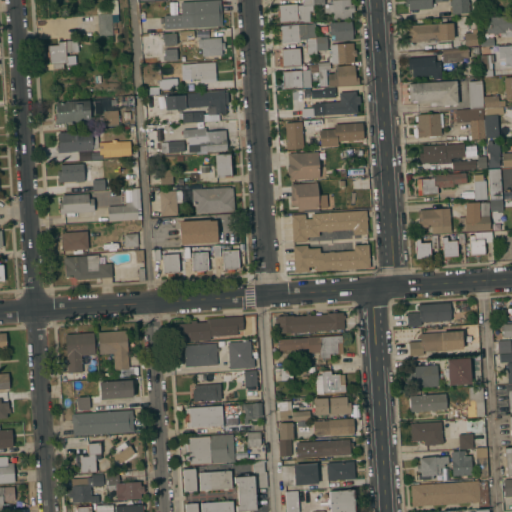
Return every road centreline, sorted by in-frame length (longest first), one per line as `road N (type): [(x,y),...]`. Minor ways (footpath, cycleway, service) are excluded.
road 1 (tertiary): [(48,511),(13,0)]
road 2 (tertiary): [(511,279),(0,311)]
road 3 (residential): [(266,294),(249,0)]
road 4 (residential): [(393,287),(374,0)]
road 5 (tertiary): [(387,511),(374,288)]
road 6 (residential): [(164,511),(151,301)]
